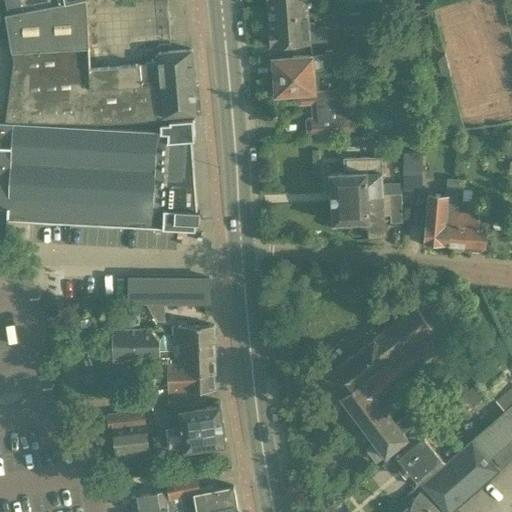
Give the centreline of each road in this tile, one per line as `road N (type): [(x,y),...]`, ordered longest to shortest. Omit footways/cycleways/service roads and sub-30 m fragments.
road 1 (residential): [(95,511),(83,462),(41,403),(21,278),(0,259)]
road 2 (residential): [(241,252),(511,267)]
road 3 (secondary): [(273,511),(241,252)]
road 4 (secondary): [(241,252),(219,0)]
